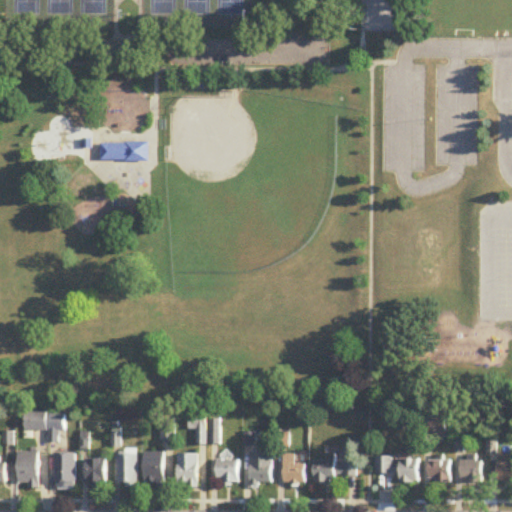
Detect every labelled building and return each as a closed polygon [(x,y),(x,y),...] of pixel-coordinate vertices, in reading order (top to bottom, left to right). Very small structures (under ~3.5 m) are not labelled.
[(260,22),(273,22),(273,8),(260,8),(260,22)] [(150,162),(150,144),(103,144),(103,162),(150,162)] [(208,430),(208,413),(192,413),(192,430),(208,430)] [(51,432),(51,444),(61,444),(61,434),(67,434),(67,415),(27,415),(27,432),(51,432)] [(222,444),(222,420),(214,420),(214,444),(222,444)] [(274,453),(251,453),(251,484),(274,484),(274,453)] [(41,489),(41,454),(20,454),(20,486),(29,486),(29,489),(41,489)] [(120,454),(120,489),(139,489),(139,454),(120,454)] [(147,486),(166,486),(166,454),(147,454),(147,486)] [(78,455),(57,455),(57,490),(78,490),(78,455)] [(201,455),(180,455),(180,487),(201,487),(201,455)] [(285,484),(307,484),(307,465),(297,465),(297,455),(285,455),(285,484)] [(358,462),(338,461),(338,455),(328,455),(328,462),(316,462),(315,483),(338,484),(338,476),(358,477),(358,462)] [(396,458),(377,458),(377,475),(402,475),(402,484),(421,484),(421,461),(396,461),(396,458)] [(88,489),(108,489),(108,460),(88,460),(88,489)] [(219,460),(219,483),(240,483),(240,460),(219,460)] [(461,484),(484,484),(484,461),(461,461),(461,484)] [(511,461),(499,461),(499,483),(511,482),(511,461)] [(452,462),(431,462),(431,484),(452,484),(452,462)]
